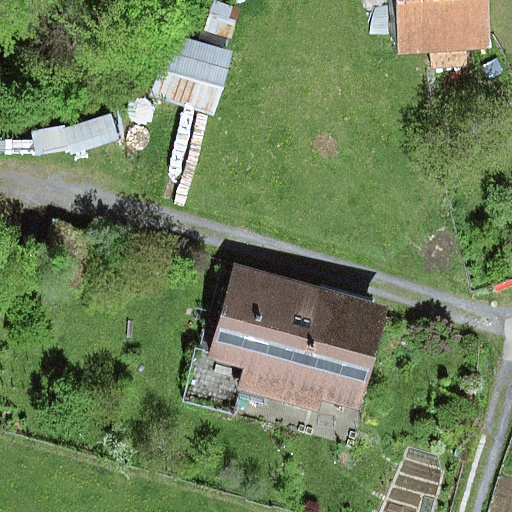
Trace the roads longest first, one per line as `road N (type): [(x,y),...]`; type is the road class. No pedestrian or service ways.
road 1 (track): [(0,168),(511,322)]
road 2 (track): [(474,511),(511,380)]
